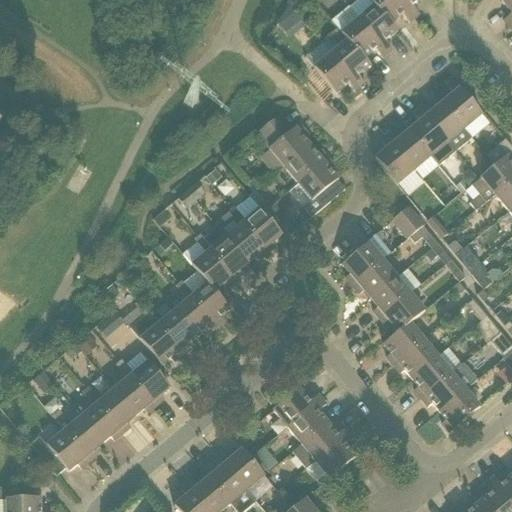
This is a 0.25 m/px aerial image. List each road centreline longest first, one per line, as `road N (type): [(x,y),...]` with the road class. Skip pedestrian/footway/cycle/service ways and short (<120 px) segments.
road 1 (residential): [(309,324),(270,276),(362,199),(353,124),(454,42),(484,43),(511,77)]
road 2 (residential): [(309,324),(98,511)]
road 3 (residential): [(439,477),(309,324)]
